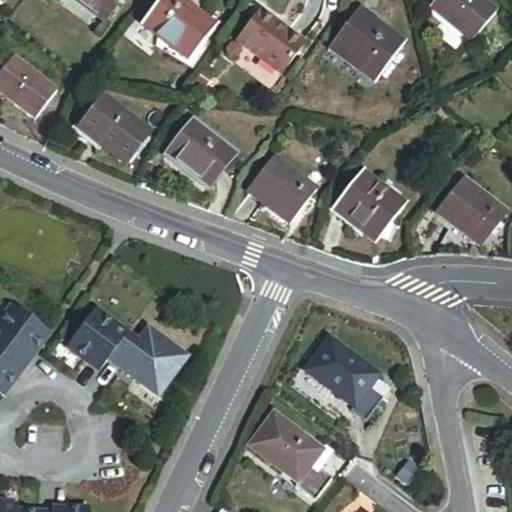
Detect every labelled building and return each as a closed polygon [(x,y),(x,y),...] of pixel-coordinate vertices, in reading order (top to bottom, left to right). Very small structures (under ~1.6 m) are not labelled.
[(71,0),(100,21),(115,0),(71,0)] [(161,0),(140,25),(184,63),(210,34),(185,12),(170,0),(161,0)] [(470,48),(494,19),(470,0),(440,0),(429,14),(470,48)] [(324,49),(370,83),(399,44),(375,26),(353,10),(324,49)] [(254,13),(232,46),(276,77),(299,44),(275,27),(254,13)] [(0,98),(11,107),(32,124),(53,97),(10,63),(0,74),(0,98)] [(112,173),(138,143),(93,103),(67,133),(91,154),(112,173)] [(202,193),(230,160),(190,125),(161,158),(182,176),(202,193)] [(281,230),(307,197),(264,162),(238,196),(259,213),(281,230)] [(356,229),(373,243),(398,212),(355,178),(331,209),(356,229)] [(431,223),(468,254),(482,238),(495,222),(458,191),(431,223)] [(34,353),(47,336),(9,308),(0,320),(0,349),(24,368),(34,353)] [(106,362),(125,336),(93,312),(65,350),(82,363),(97,374),(106,362)] [(155,399),(184,360),(146,331),(136,344),(125,336),(106,362),(134,383),(155,399)] [(362,423),(386,391),(373,382),(377,377),(327,341),(304,372),(353,409),(349,413),(362,423)] [(11,385),(24,368),(0,349),(0,398),(0,399),(11,385)] [(249,448),(296,483),(320,453),(272,417),(249,448)] [(292,490),(312,505),(329,482),(317,472),(328,459),(320,453),(296,483),(292,490)]
